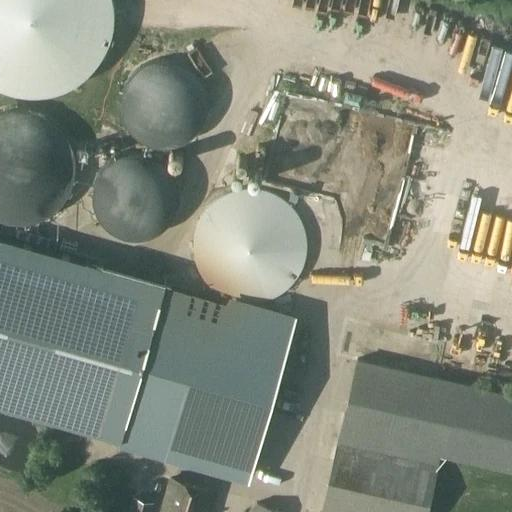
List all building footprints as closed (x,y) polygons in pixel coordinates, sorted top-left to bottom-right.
[(0,0),(0,97),(10,99),(26,97),(41,93),(55,85),(67,75),(77,63),(84,49),(89,34),(90,19),(89,3),(87,0),(0,0)] [(205,113),(206,102),(205,91),(200,80),(193,71),(184,65),(174,60),(163,59),(152,60),(141,65),(133,71),(126,80),(121,91),(120,102),(121,113),(126,123),(133,132),(141,139),(152,143),(163,145),(174,143),(184,139),(193,132),(200,123),(205,113)] [(72,177),(74,164),(72,152),(68,140),(61,129),(52,120),(42,113),(30,109),(17,108),(4,109),(0,110),(0,218),(4,220),(17,221),(30,220),(42,215),(52,209),(61,200),(68,189),(72,177)] [(177,207),(178,196),(176,185),(172,174),(165,165),(156,159),(146,154),(135,153),(124,154),(113,159),(104,165),(97,174),(93,185),(92,196),(93,207),(97,218),(103,228),(112,235),(123,240),(135,241),(146,240),(157,235),(166,228),(173,218),(177,207)] [(283,197),(278,194),(269,191),(262,188),(255,187),(248,187),(241,188),(233,189),(226,192),(220,195),(214,200),(209,205),(204,210),(200,216),(197,223),(194,230),(193,237),(193,245),(193,252),(194,259),(197,266),(200,273),(204,279),(209,284),(214,289),(220,293),(227,297),(234,299),(241,301),(248,302),(256,301),(263,300),(270,298),(277,295),(283,291),(289,287),(294,281),(298,275),(302,269),(304,262),(306,255),(307,248),(307,241),(306,233),(304,226),(301,219),(298,213),(293,207),(288,202),(283,197)] [(166,282),(0,234),(0,403),(121,438),(164,288),(166,282)] [(511,260),(486,237),(453,273),(481,298),(511,263),(511,260)] [(121,438),(120,441),(247,478),(291,324),(164,288),(121,438)] [(404,366),(434,369),(436,354),(405,351),(404,366)] [(511,393),(356,358),(320,511),(427,511),(440,455),(511,471),(511,393)] [(208,511),(215,490),(171,477),(160,511),(208,511)] [(249,511),(289,511),(253,501),(249,511)]
